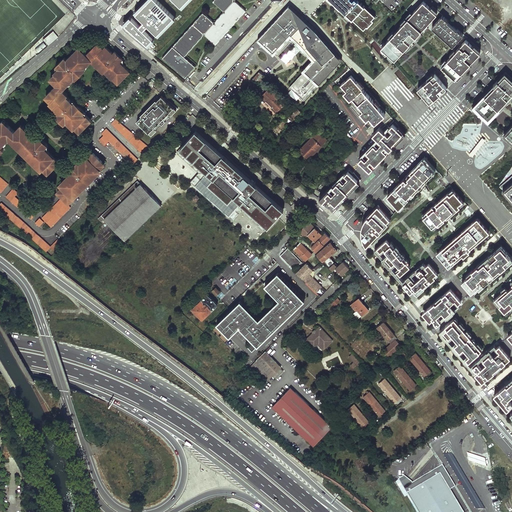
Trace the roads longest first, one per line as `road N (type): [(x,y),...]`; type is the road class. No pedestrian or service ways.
road 1 (primary): [(342,511),(184,374),(0,240)]
road 2 (motorway): [(0,356),(90,377),(155,407),(296,511)]
road 3 (tertiary): [(334,227),(511,445)]
road 4 (motorway): [(226,434),(117,367),(0,337)]
road 5 (residential): [(334,227),(503,50)]
road 6 (tertiary): [(155,68),(334,227)]
road 7 (primary): [(84,455),(32,298),(0,262)]
road 8 (motorway): [(148,418),(277,511)]
road 9 (motorway): [(0,367),(57,377),(148,418)]
road 10 (motorway): [(339,511),(226,434)]
road 11 (motorway): [(319,511),(226,434)]
road 12 (motorway): [(148,418),(179,449),(184,468),(175,498),(155,511)]
